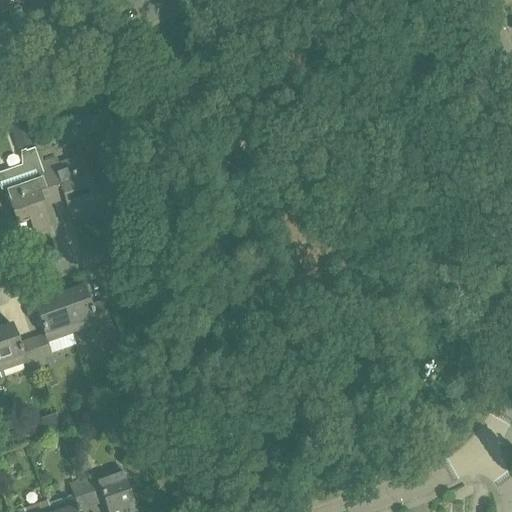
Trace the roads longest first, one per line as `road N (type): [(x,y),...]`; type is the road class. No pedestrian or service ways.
road 1 (residential): [(0,87),(158,7)]
road 2 (residential): [(360,511),(447,484),(488,453)]
